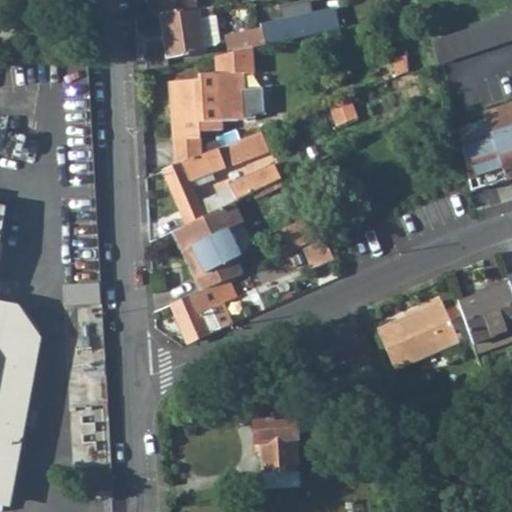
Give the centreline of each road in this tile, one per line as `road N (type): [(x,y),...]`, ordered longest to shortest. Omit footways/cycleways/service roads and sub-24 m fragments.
road 1 (residential): [(511,228),(136,382)]
road 2 (residential): [(136,382),(110,0)]
road 3 (residential): [(143,511),(136,382)]
